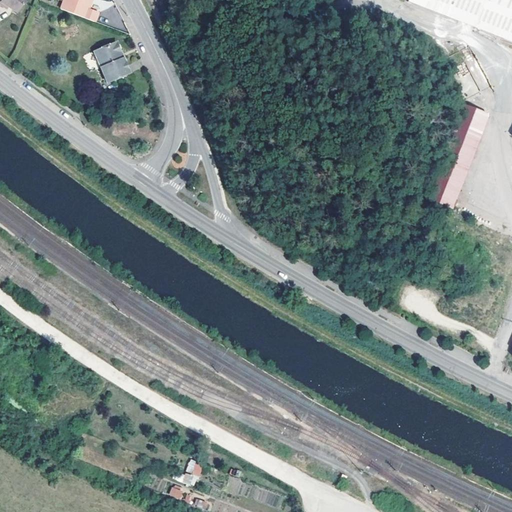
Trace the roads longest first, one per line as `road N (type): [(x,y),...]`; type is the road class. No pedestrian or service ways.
road 1 (track): [(320,497),(158,404),(0,293)]
road 2 (secondary): [(511,397),(224,237)]
road 3 (secondary): [(139,182),(0,77)]
